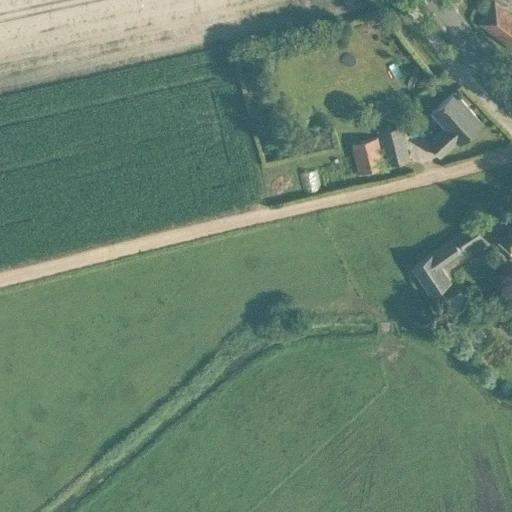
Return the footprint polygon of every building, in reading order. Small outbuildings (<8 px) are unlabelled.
[(511,14),(494,1),(479,22),(511,47),(511,14)] [(481,121),(454,91),(432,110),(445,126),(427,142),(439,155),(457,140),(459,141),(481,121)] [(399,124),(380,129),(389,164),(409,159),(399,124)] [(376,136),(351,142),(359,172),(384,166),(376,136)] [(481,236),(474,224),(457,236),(464,247),(481,236)] [(511,224),(499,239),(511,250),(511,224)] [(452,239),(412,266),(430,292),(450,279),(440,264),(460,250),(452,239)]
